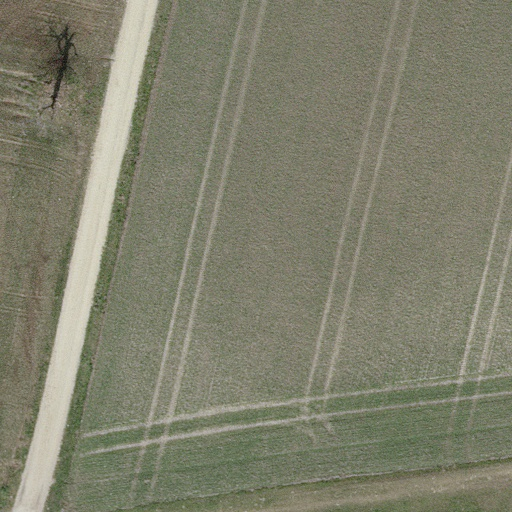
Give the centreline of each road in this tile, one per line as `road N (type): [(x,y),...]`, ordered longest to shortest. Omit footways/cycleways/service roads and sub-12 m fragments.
road 1 (track): [(141,0),(28,511)]
road 2 (track): [(213,511),(511,470)]
